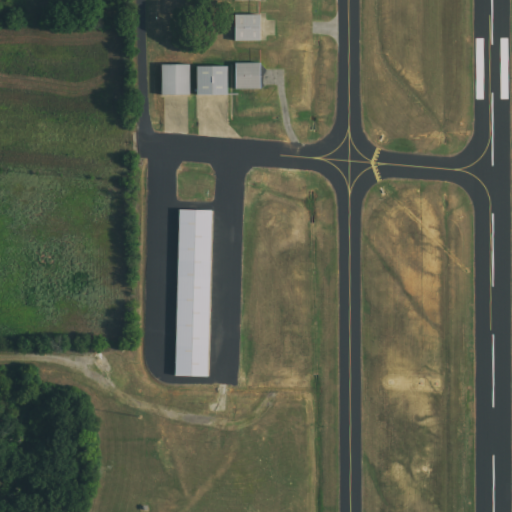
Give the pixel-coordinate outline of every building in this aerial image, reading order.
[(236,42),(263,42),(263,15),(236,15),(236,42)] [(263,64),(236,64),(236,90),(263,90),(263,64)] [(163,66),(163,96),(192,96),(192,66),(163,66)] [(231,96),(231,67),(198,67),(198,96),(231,96)] [(213,211),(179,210),(177,377),(211,377),(213,211)]
